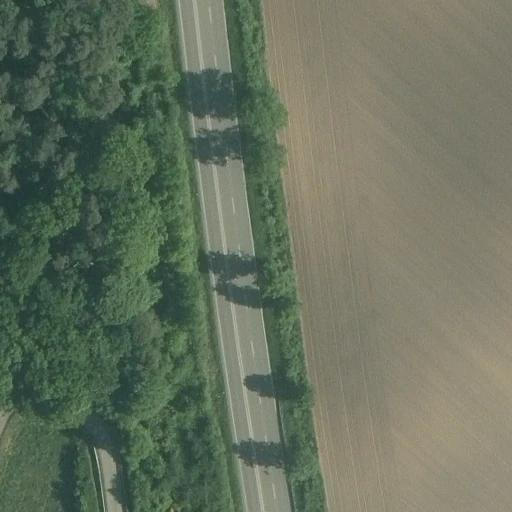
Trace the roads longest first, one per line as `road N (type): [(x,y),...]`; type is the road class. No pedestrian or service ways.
road 1 (trunk): [(197,0),(267,511)]
road 2 (unclassified): [(0,384),(77,410),(96,426),(112,511)]
